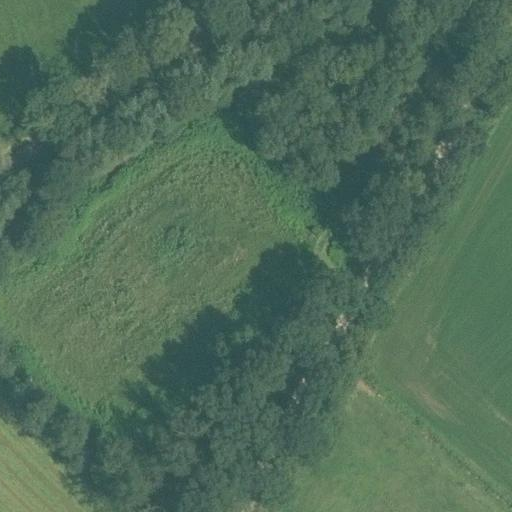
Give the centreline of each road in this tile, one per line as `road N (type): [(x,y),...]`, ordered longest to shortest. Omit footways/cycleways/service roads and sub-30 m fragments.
road 1 (unknown): [(231,511),(511,28)]
road 2 (unclassified): [(0,164),(269,0)]
